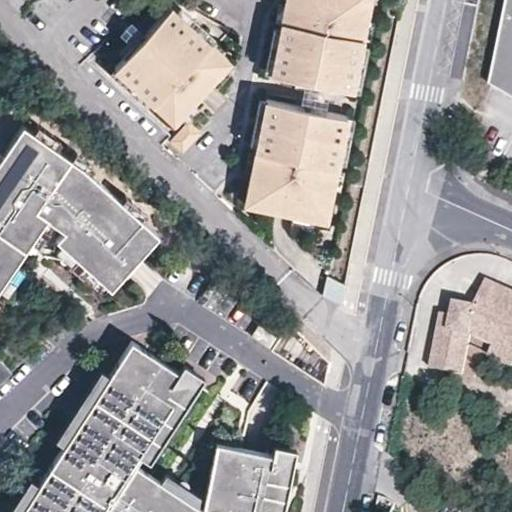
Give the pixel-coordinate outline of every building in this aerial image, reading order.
[(282,77),(299,0),(292,0),(276,76),(282,77)] [(355,93),(375,0),(299,0),(282,77),(314,84),(319,85),(355,93)] [(511,0),(507,0),(490,88),(511,101),(511,0)] [(236,62),(178,9),(123,68),(181,122),(236,62)] [(326,113),(331,88),(319,85),(314,84),(306,82),(301,107),(326,113)] [(256,206),(279,102),(271,100),(248,204),(256,206)] [(328,222),(350,118),(326,113),(301,107),(279,102),(256,206),(328,222)] [(23,125),(0,158),(0,287),(47,218),(64,230),(56,239),(110,287),(158,233),(83,166),(23,125)] [(189,151),(205,134),(195,125),(180,142),(189,151)] [(475,331),(511,349),(511,286),(488,275),(478,302),(467,300),(465,314),(455,312),(445,310),(434,365),(467,372),(475,331)] [(455,312),(465,314),(467,300),(457,298),(455,312)] [(258,322),(250,333),(269,346),(277,335),(258,322)] [(289,322),(271,348),(325,384),(329,359),(289,322)] [(128,332),(13,511),(198,511),(200,501),(138,463),(194,374),(128,332)] [(417,459),(425,462),(448,413),(439,409),(417,459)] [(450,409),(448,413),(425,462),(449,474),(473,420),(450,409)] [(279,511),(292,451),(213,435),(200,501),(198,511),(279,511)]
